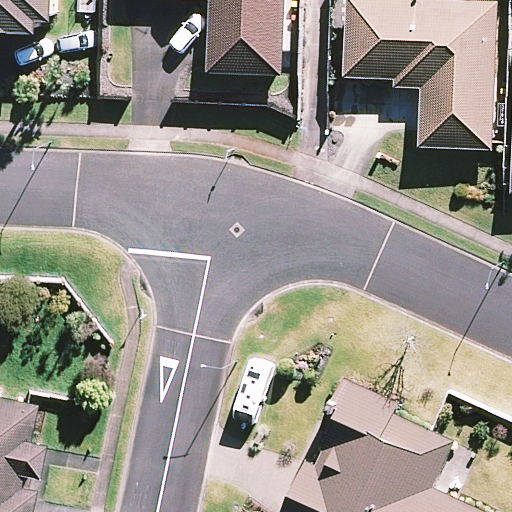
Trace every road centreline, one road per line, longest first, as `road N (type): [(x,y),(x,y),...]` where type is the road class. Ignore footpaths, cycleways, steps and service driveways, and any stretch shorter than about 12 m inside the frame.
road 1 (residential): [(511,319),(326,238),(219,206)]
road 2 (residential): [(160,511),(219,206)]
road 3 (residential): [(219,206),(0,185)]
